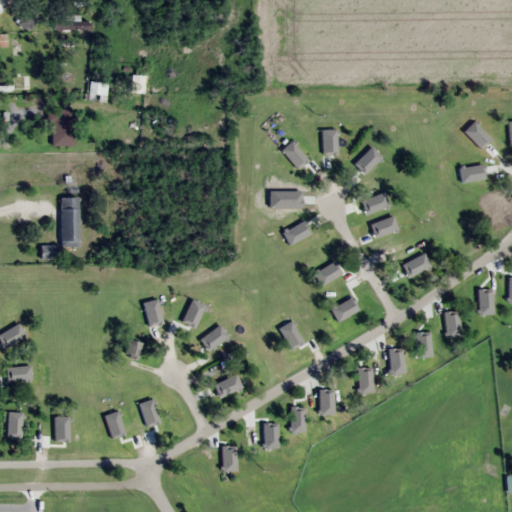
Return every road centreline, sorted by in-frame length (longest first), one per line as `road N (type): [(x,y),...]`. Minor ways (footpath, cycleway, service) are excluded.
road 1 (residential): [(0,474),(146,471),(490,253)]
road 2 (residential): [(396,318),(331,205)]
